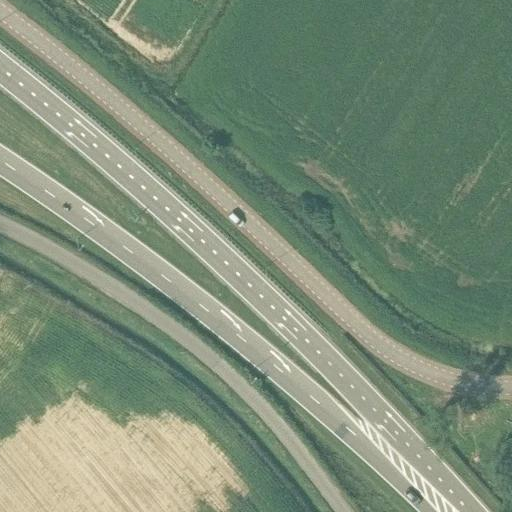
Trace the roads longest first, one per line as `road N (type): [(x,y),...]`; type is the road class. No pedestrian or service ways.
road 1 (primary): [(475,511),(320,347),(95,137),(0,62)]
road 2 (unclassified): [(511,388),(450,380),(377,344),(158,141),(0,12)]
road 3 (primary): [(0,161),(284,377),(426,511)]
road 4 (unclassified): [(0,225),(161,323),(233,381),(344,511)]
